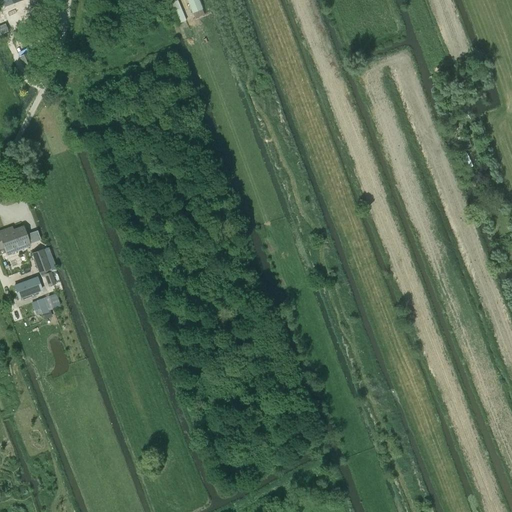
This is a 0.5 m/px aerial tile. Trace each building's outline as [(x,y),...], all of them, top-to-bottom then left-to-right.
[(187,0),(192,13),(203,9),(199,0),(187,0)] [(7,23),(0,25),(0,34),(10,31),(7,23)] [(28,37),(21,40),(25,48),(31,45),(28,37)] [(34,61),(38,59),(35,51),(30,53),(28,49),(19,53),(21,57),(20,57),(27,71),(36,67),(34,61)] [(14,231),(0,236),(0,254),(6,253),(16,249),(29,244),(29,243),(26,234),(23,228),(14,231)] [(55,284),(49,268),(42,250),(33,253),(41,276),(43,275),(48,287),(55,284)] [(37,277),(13,286),(18,300),(42,291),(37,277)] [(56,294),(32,303),(36,315),(42,313),(50,310),(49,309),(60,305),(56,294)] [(50,310),(42,313),(45,319),(52,317),(50,310)]
